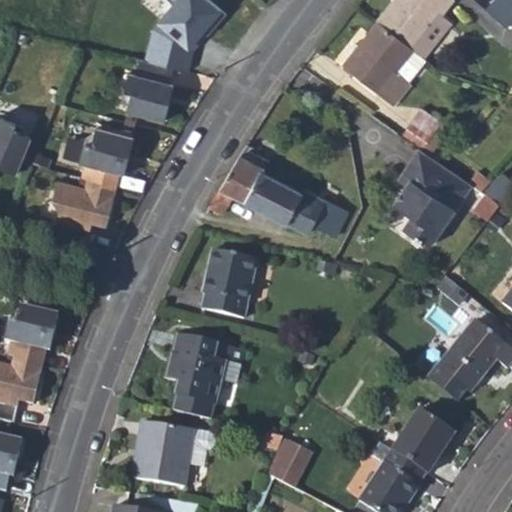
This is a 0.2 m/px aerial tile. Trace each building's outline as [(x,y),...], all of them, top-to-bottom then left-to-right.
[(225,13),(209,0),(169,0),(175,4),(159,23),(192,52),(225,13)] [(394,0),(393,2),(378,21),(413,49),(441,14),(451,0),(394,0)] [(500,0),(492,0),(485,9),(506,28),(511,20),(511,0),(501,0),(501,1),(500,0)] [(451,23),(441,14),(413,49),(414,50),(424,57),(451,23)] [(396,72),(414,50),(413,49),(378,21),(360,43),(353,52),(343,65),(394,105),(411,84),(396,72)] [(346,48),(353,52),(360,43),(354,39),(346,48)] [(424,57),(414,50),(396,72),(411,84),(429,61),(424,57)] [(168,117),(172,99),(167,98),(172,77),(176,61),(141,53),(137,69),(132,68),(126,94),(132,104),(131,109),(168,117)] [(167,98),(172,99),(177,78),(172,77),(167,98)] [(412,123),(432,137),(441,123),(422,109),(412,123)] [(0,165),(0,170),(14,176),(28,142),(24,140),(22,129),(0,120),(0,165)] [(107,221),(119,170),(123,151),(128,152),(133,132),(94,123),(92,129),(82,134),(77,160),(82,161),(78,179),(82,179),(80,188),(50,182),(46,201),(57,210),(52,237),(86,244),(91,226),(82,223),(84,216),(92,218),(107,221)] [(423,148),(432,137),(412,123),(403,134),(423,148)] [(268,160),(245,146),(219,188),(231,194),(246,203),(262,172),(268,160)] [(428,244),(469,184),(417,147),(406,165),(414,170),(406,182),(393,201),(409,214),(401,226),(413,235),(412,238),(417,241),(419,238),(428,244)] [(119,170),(124,172),(128,152),(123,151),(119,170)] [(398,176),(406,182),(414,170),(406,165),(398,176)] [(303,192),(262,172),(246,203),(307,234),(312,225),(335,236),(349,211),(305,188),(303,192)] [(484,190),(497,203),(511,187),(511,184),(500,174),(484,190)] [(220,214),(231,194),(219,188),(209,207),(220,214)] [(472,207),(487,217),(497,203),(482,192),(472,207)] [(82,223),(91,226),(92,218),(84,216),(82,223)] [(202,309),(243,318),(256,259),(214,250),(203,293),(206,294),(202,309)] [(511,289),(501,303),(511,311),(511,289)] [(33,399),(45,345),(49,329),(55,330),(59,309),(20,301),(18,306),(7,311),(2,335),(8,337),(4,355),(9,356),(7,365),(0,363),(0,417),(13,420),(17,404),(10,402),(12,394),(19,396),(33,399)] [(466,391),(470,394),(497,360),(507,368),(511,362),(511,350),(474,321),(430,374),(459,399),(466,391)] [(45,345),(51,346),(55,330),(49,329),(45,345)] [(215,405),(216,405),(227,361),(216,358),(219,344),(176,334),(165,380),(177,383),(175,395),(176,396),(174,410),(211,418),(215,405)] [(10,402),(17,404),(19,396),(12,394),(10,402)] [(419,410),(392,450),(426,472),(427,474),(453,432),(419,410)] [(186,487),(189,464),(194,431),(143,423),(137,457),(134,457),(131,478),(186,487)] [(189,464),(204,467),(207,452),(211,451),(215,449),(217,444),(217,440),(214,436),(210,434),(194,431),(189,464)] [(0,491),(4,492),(7,477),(10,459),(16,460),(20,441),(0,435),(0,491)] [(267,474),(271,476),(291,440),(282,435),(267,474)] [(312,453),(291,440),(271,476),(293,487),(312,453)] [(418,486),(426,472),(392,450),(381,443),(373,456),(383,464),(360,501),(376,511),(402,511),(418,487),(418,486)] [(7,477),(12,478),(16,460),(10,459),(7,477)]
